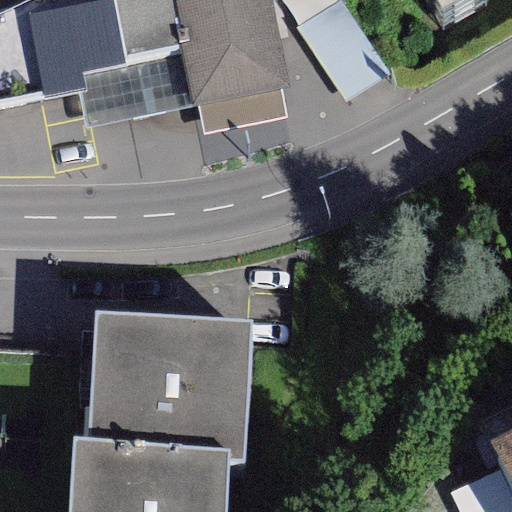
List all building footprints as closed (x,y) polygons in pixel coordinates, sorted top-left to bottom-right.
[(0,19),(0,110),(77,94),(74,82),(176,61),(195,142),(280,121),(250,0),(43,0),(45,9),(0,19)] [(390,0),(411,36),(468,4),(465,0),(390,0)] [(390,79),(336,1),(293,31),(347,109),(390,79)] [(228,337),(68,340),(70,476),(205,475),(229,475),(228,337)] [(0,497),(30,498),(30,459),(60,459),(61,372),(0,371),(0,497)] [(511,411),(471,433),(511,510),(511,411)] [(205,511),(205,475),(70,476),(38,476),(37,511),(205,511)]
